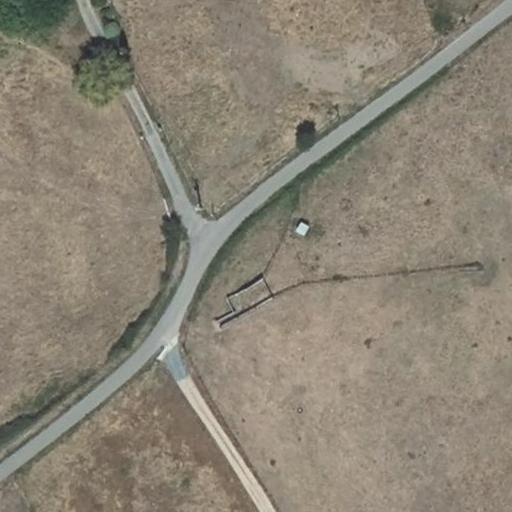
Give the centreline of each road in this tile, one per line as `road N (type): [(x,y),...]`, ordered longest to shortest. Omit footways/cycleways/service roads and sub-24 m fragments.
road 1 (unclassified): [(0,471),(161,335),(219,223),(511,0)]
road 2 (track): [(161,335),(266,511)]
